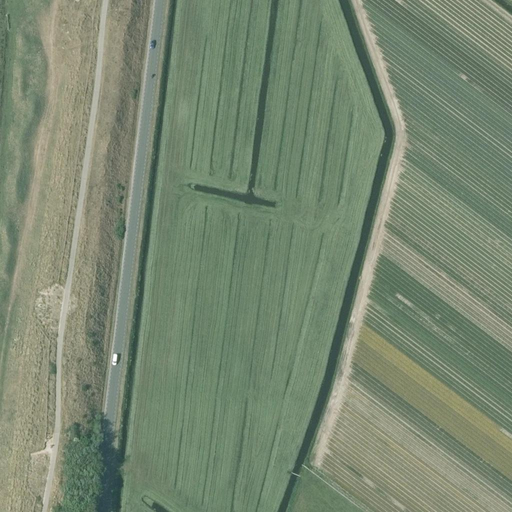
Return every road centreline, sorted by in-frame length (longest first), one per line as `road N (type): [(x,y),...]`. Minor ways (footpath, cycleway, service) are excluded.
road 1 (secondary): [(101,511),(161,0)]
road 2 (track): [(353,0),(399,134),(332,406),(308,465)]
